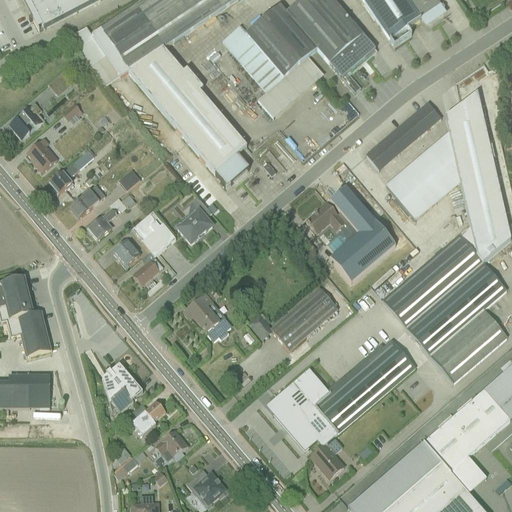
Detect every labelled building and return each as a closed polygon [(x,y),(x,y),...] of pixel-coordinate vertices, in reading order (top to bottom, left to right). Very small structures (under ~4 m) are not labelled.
[(18,0),(38,38),(112,0),(18,0)] [(154,0),(75,56),(109,96),(127,82),(160,58),(248,0),(360,0),(389,41),(418,20),(427,33),(448,18),(435,0),(154,0)] [(240,32),(221,48),(267,100),(319,54),(346,84),(380,54),(331,0),(311,0),(290,19),(283,11),(248,41),(240,32)] [(127,82),(223,197),(246,179),(234,165),(243,157),(160,58),(127,82)] [(195,72),(204,85),(212,80),(203,67),(195,72)] [(446,127),(467,235),(459,244),(480,271),(509,250),(476,103),(446,127)] [(74,113),(65,121),(70,126),(79,118),(74,113)] [(426,113),(359,167),(372,182),(441,129),(426,113)] [(32,118),(13,132),(18,139),(16,140),(22,149),(43,134),(32,118)] [(46,146),(28,162),(43,180),(59,168),(48,154),(51,152),(46,146)] [(433,147),(378,191),(408,228),(439,204),(443,208),(452,201),(448,197),(454,192),(439,173),(448,166),(433,147)] [(90,160),(52,192),(61,203),(75,192),(71,186),(95,166),(90,160)] [(83,180),(77,191),(84,195),(90,183),(83,180)] [(121,187),(116,190),(119,197),(125,193),(121,187)] [(94,197),(71,215),(81,227),(96,215),(91,209),(99,203),(94,197)] [(122,215),(129,209),(122,201),(115,207),(122,215)] [(326,210),(309,224),(322,241),(331,234),(337,241),(346,234),(326,210)] [(434,226),(438,230),(452,217),(449,213),(434,226)] [(201,217),(178,237),(194,255),(217,235),(201,217)] [(114,218),(90,236),(100,249),(113,239),(108,232),(118,224),(114,218)] [(155,221),(133,238),(156,264),(177,248),(155,221)] [(430,247),(436,238),(431,235),(425,243),(430,247)] [(352,242),(353,252),(361,251),(360,241),(352,242)] [(459,244),(384,311),(451,391),(505,346),(481,318),(504,299),(480,271),(459,244)] [(128,247),(114,258),(127,275),(142,264),(128,247)] [(203,255),(188,270),(193,274),(208,260),(203,255)] [(152,268),(134,283),(143,294),(161,279),(152,268)] [(0,303),(5,302),(10,323),(20,320),(31,361),(52,355),(42,316),(34,318),(24,282),(0,289),(0,303)] [(320,296),(275,330),(293,354),(338,319),(320,296)] [(205,304),(184,320),(192,330),(197,326),(209,340),(224,329),(205,304)] [(262,322),(252,330),(262,343),(272,335),(262,322)] [(242,352),(248,348),(242,339),(237,342),(242,352)] [(411,378),(389,352),(327,403),(307,380),(268,413),(305,457),(314,450),(319,456),(332,445),(411,378)] [(245,366),(236,375),(243,383),(253,374),(245,366)] [(123,373),(105,387),(117,402),(112,406),(124,421),(147,403),(123,373)] [(511,379),(509,375),(422,451),(465,500),(481,486),(465,467),(511,425),(511,411),(508,407),(511,403),(511,379)] [(0,413),(28,414),(28,386),(0,385),(0,413)] [(161,410),(136,431),(145,442),(170,421),(161,410)] [(239,434),(276,486),(301,468),(297,461),(288,468),(250,415),(236,424),(242,432),(239,434)] [(178,438),(158,453),(170,468),(190,453),(178,438)] [(340,456),(332,445),(319,456),(308,465),(327,488),(343,474),(333,462),(340,456)] [(422,451),(351,511),(474,511),(465,500),(422,451)] [(113,470),(124,462),(117,453),(106,462),(113,470)] [(134,462),(116,478),(122,484),(140,469),(134,462)] [(479,476),(488,472),(485,467),(477,470),(479,476)] [(204,478),(188,492),(204,511),(213,511),(229,499),(213,480),(209,483),(204,478)] [(162,480),(156,486),(161,492),(167,486),(162,480)]
